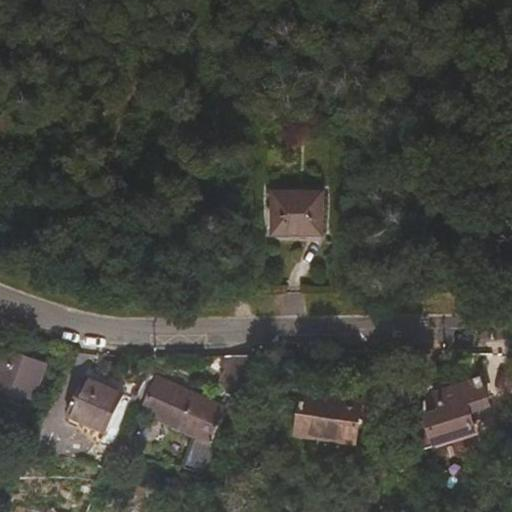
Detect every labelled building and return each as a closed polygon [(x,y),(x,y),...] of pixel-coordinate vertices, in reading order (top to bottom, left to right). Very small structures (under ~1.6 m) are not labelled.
[(262,200),(262,242),(311,242),(311,200),(262,200)] [(0,398),(20,408),(39,369),(0,349),(0,398)] [(193,434),(185,452),(214,466),(265,355),(232,356),(225,373),(236,379),(223,405),(159,376),(143,409),(193,434)] [(39,369),(20,408),(28,412),(47,373),(39,369)] [(88,371),(70,409),(110,427),(128,390),(88,371)] [(419,433),(425,449),(478,432),(472,411),(490,405),(483,380),(438,393),(444,411),(427,416),(419,433)] [(308,391),(302,435),(362,444),(368,400),(308,391)] [(217,511),(234,511),(239,500),(246,486),(226,479),(212,510),(217,511)] [(246,486),(239,500),(265,511),(292,511),(294,509),(246,486)]
